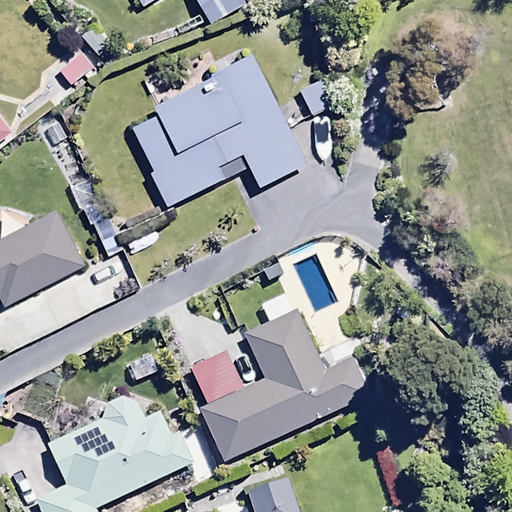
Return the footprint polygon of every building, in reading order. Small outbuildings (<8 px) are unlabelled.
[(173,0),(130,0),(141,19),(173,0)] [(212,10),(187,20),(193,36),(218,26),(212,10)] [(93,79),(79,62),(59,78),(72,95),(93,79)] [(308,172),(255,64),(213,86),(215,90),(155,119),(159,127),(136,138),(156,178),(151,180),(169,216),(252,176),(261,195),(308,172)] [(333,112),(319,88),(299,99),(314,123),(333,112)] [(0,149),(12,141),(0,124),(0,149)] [(108,223),(86,187),(67,198),(80,218),(83,217),(92,233),(108,223)] [(5,313),(84,274),(57,221),(0,249),(0,305),(1,305),(5,313)] [(224,468),(367,398),(352,367),(329,377),(300,316),(244,343),(265,385),(199,417),(224,468)] [(110,414),(106,429),(50,454),(68,493),(36,508),(38,511),(107,511),(195,472),(181,443),(173,446),(162,422),(146,429),(138,411),(127,408),(110,414)] [(298,511),(293,493),(250,505),(251,511),(298,511)]
